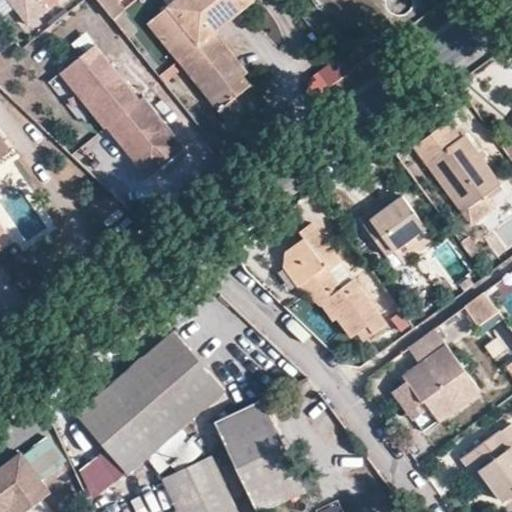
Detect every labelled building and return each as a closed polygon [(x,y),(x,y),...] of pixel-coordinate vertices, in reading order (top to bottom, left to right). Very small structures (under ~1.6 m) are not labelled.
[(9,0),(22,16),(40,0),(9,0)] [(99,0),(113,18),(126,8),(119,0),(99,0)] [(251,0),(174,0),(148,22),(232,126),(247,113),(234,96),(251,84),(244,74),(248,71),(216,31),(251,0)] [(145,105),(103,52),(68,80),(111,134),(113,132),(155,184),(192,154),(149,101),(145,105)] [(349,70),(336,56),(320,69),(331,83),(349,70)] [(0,146),(16,136),(0,113),(0,146)] [(462,137),(450,120),(414,146),(473,224),(495,207),(489,198),(504,187),(466,134),(462,137)] [(0,161),(22,145),(16,136),(0,146),(0,161)] [(404,194),(391,203),(372,217),(395,251),(428,227),(404,194)] [(372,217),(391,203),(387,196),(360,216),(387,256),(395,251),(372,217)] [(385,325),(311,223),(300,231),(305,238),(285,251),(284,267),(302,289),(322,304),(333,321),(337,319),(350,336),(368,325),(374,333),(385,325)] [(428,227),(395,251),(405,264),(437,240),(428,227)] [(481,250),(470,235),(462,240),(474,255),(481,250)] [(28,305),(19,292),(0,306),(0,315),(5,322),(28,305)] [(511,363),(511,328),(485,292),(466,306),(509,366),(511,363)] [(78,413),(129,472),(225,390),(175,330),(78,413)] [(419,361),(446,343),(437,330),(410,348),(419,361)] [(452,341),(411,371),(423,386),(409,397),(416,405),(430,396),(444,416),(485,385),(452,341)] [(423,386),(411,371),(398,381),(409,397),(423,386)] [(318,511),(265,399),(217,422),(259,511),(318,511)] [(511,493),(511,445),(500,430),(462,457),(489,494),(495,489),(503,500),(511,493)] [(98,497),(126,473),(106,450),(78,474),(98,497)] [(17,511),(26,511),(52,493),(23,453),(0,469),(0,511),(12,511),(16,509),(17,511)] [(181,511),(239,511),(213,456),(166,479),(181,511)]
